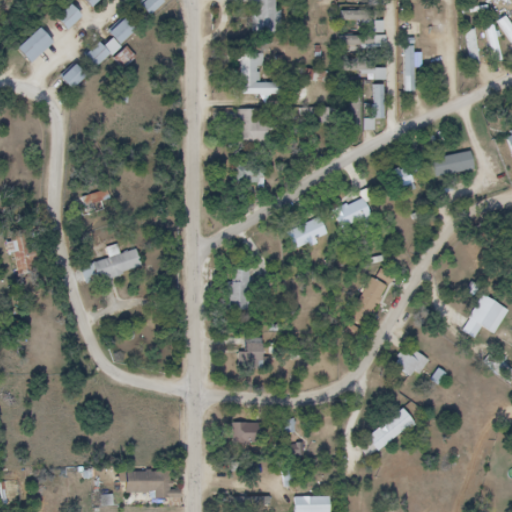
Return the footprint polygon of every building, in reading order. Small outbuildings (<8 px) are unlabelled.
[(80,0),(89,10),(99,0),(80,0)] [(109,0),(95,0),(89,6),(99,17),(113,4),(109,0)] [(148,18),(163,4),(158,0),(143,0),(137,7),(148,18)] [(257,0),(257,14),(263,14),(263,19),(259,19),(259,44),(283,43),(283,0),(257,0)] [(389,42),(399,42),(399,1),(389,1),(389,42)] [(162,2),(148,17),(157,26),(171,11),(162,2)] [(54,21),(65,32),(79,18),(68,7),(54,21)] [(78,14),(64,28),(74,38),(88,25),(78,14)] [(499,21),(511,45),(511,24),(508,17),(499,21)] [(117,47),(134,30),(122,19),(106,36),(117,47)] [(382,22),(370,22),(370,33),(382,33),(382,22)] [(485,28),(494,63),(503,60),(494,26),(485,28)] [(50,45),(36,30),(14,51),(28,66),(50,45)] [(466,31),(469,65),(478,64),(475,31),(466,31)] [(130,33),(117,46),(128,56),(141,43),(130,33)] [(47,37),(59,51),(38,71),(25,57),(47,37)] [(385,37),(344,37),(344,46),(361,46),(361,52),(385,52),(385,37)] [(81,57),(91,70),(107,57),(97,45),(81,57)] [(106,53),(116,65),(102,78),(91,65),(106,53)] [(243,60),(243,72),(248,71),(248,89),(244,89),(244,105),(290,105),(290,92),(268,92),(268,81),(264,81),(264,75),(271,75),(271,60),(243,60)] [(69,92),(85,77),(73,65),(58,81),(69,92)] [(385,81),(385,69),(347,69),(347,81),(385,81)] [(314,73),(304,71),(302,80),(311,82),(314,73)] [(402,100),(412,100),(412,72),(402,72),(402,100)] [(82,74),(67,88),(77,99),(93,86),(82,74)] [(360,95),(350,95),(350,130),(360,130),(360,95)] [(245,119),(245,131),(240,131),(240,152),(279,151),(279,126),(268,126),(268,119),(245,119)] [(438,165),(443,186),(481,178),(477,158),(438,165)] [(264,166),(234,166),(234,186),(264,186),(264,166)] [(402,197),(416,190),(405,166),(390,173),(402,197)] [(402,176),(407,187),(395,192),(401,205),(425,195),(414,171),(402,176)] [(110,199),(104,189),(94,195),(100,204),(110,199)] [(343,215),(355,237),(381,223),(371,205),(357,213),(354,209),(343,215)] [(328,239),(320,219),(288,233),(296,253),(328,239)] [(325,223),(314,229),(317,234),(299,244),(307,257),(336,241),(325,223)] [(34,271),(35,241),(8,241),(7,255),(22,255),(22,271),(34,271)] [(113,253),(116,264),(100,270),(105,286),(150,272),(144,254),(130,259),(126,249),(113,253)] [(250,312),(250,269),(228,269),(228,312),(250,312)] [(389,273),(382,286),(378,284),(354,326),(371,336),(403,281),(389,273)] [(234,289),(234,323),(256,323),(256,289),(234,289)] [(501,305),(484,299),(474,326),(491,333),(501,305)] [(251,335),(251,376),(271,376),(271,342),(267,342),(267,335),(251,335)] [(423,358),(420,363),(406,355),(395,374),(425,390),(438,366),(423,358)] [(378,454),(411,423),(399,410),(366,442),(378,454)] [(416,414),(371,445),(383,461),(435,425),(427,414),(420,419),(416,414)] [(320,423),(322,444),(338,443),(337,422),(320,423)] [(285,424),(285,444),(303,444),(303,424),(285,424)] [(240,427),(240,447),(246,447),(246,452),(259,452),(259,427),(240,427)] [(128,483),(128,491),(133,491),(133,497),(161,497),(161,503),(174,503),(174,497),(180,497),(180,483),(128,483)] [(302,500),(302,511),(338,511),(338,499),(302,500)]
